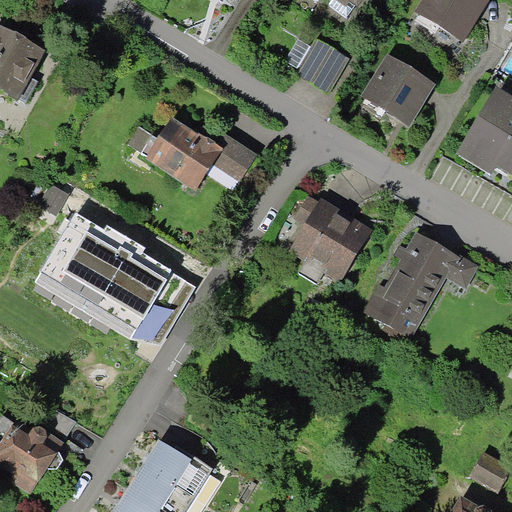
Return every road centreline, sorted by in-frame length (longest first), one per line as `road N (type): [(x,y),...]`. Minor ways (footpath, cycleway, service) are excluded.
road 1 (residential): [(67,511),(318,129)]
road 2 (residential): [(318,129),(101,0)]
road 3 (residential): [(511,247),(318,129)]
